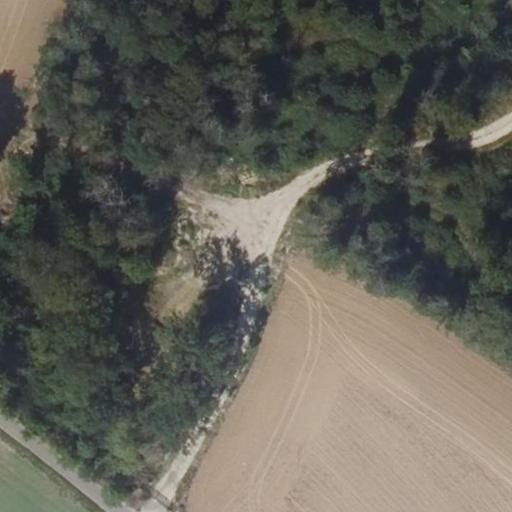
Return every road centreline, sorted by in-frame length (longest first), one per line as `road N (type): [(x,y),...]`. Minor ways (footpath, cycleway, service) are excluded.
road 1 (track): [(144,511),(193,457),(258,295),(307,225),(370,175),(467,147),(511,106)]
road 2 (unclassified): [(0,423),(113,511)]
